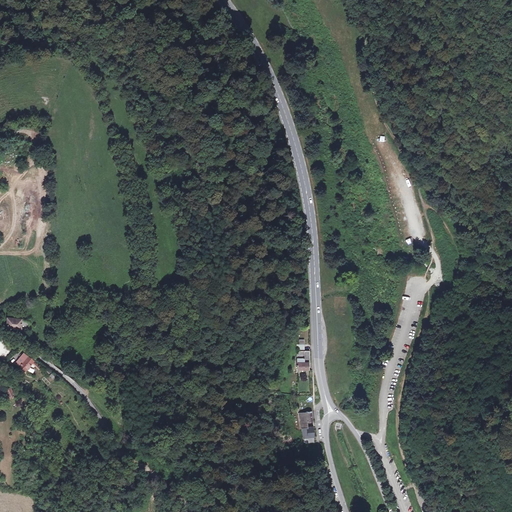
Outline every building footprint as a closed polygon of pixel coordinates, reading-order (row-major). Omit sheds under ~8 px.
[(22,326),(22,317),(9,317),(9,326),(22,326)] [(306,346),(301,347),(300,346),(299,363),(298,363),(299,372),(309,371),(310,366),(311,365),(311,353),(306,353),(306,346)] [(34,358),(29,354),(24,352),(19,364),(23,366),(21,369),(26,372),(34,358)] [(13,399),(18,396),(14,388),(8,391),(13,399)] [(310,411),(299,412),(302,430),(305,429),(305,428),(304,423),(312,421),(310,411)] [(305,429),(302,430),(303,439),(316,438),(314,428),(305,428),(305,429)]
